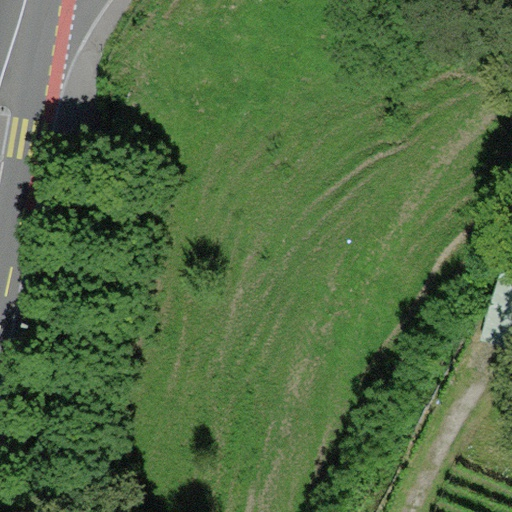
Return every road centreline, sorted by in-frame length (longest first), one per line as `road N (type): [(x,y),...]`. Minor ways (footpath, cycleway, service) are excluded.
road 1 (track): [(409,511),(443,421),(492,360)]
road 2 (secondary): [(20,0),(0,122)]
